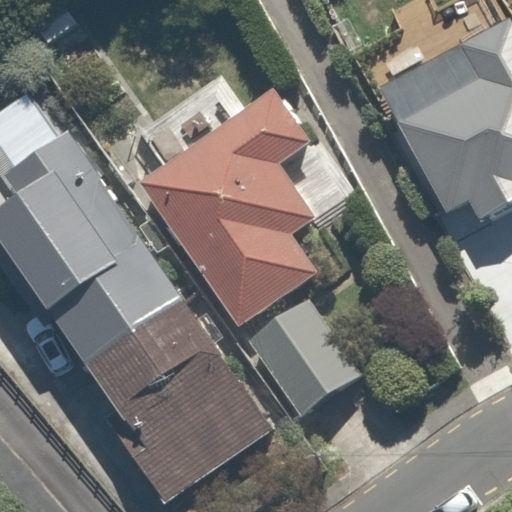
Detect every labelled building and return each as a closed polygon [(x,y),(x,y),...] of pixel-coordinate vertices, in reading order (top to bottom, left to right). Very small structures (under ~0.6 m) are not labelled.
[(511,43),(391,101),(462,251),(511,227),(511,43)] [(0,79),(11,73),(0,55),(0,79)] [(343,292),(398,256),(292,94),(149,188),(255,350),(343,292)] [(0,265),(0,271),(34,319),(48,309),(154,453),(140,463),(175,511),(182,511),(291,433),(110,185),(0,265)] [(320,315),(261,353),(314,434),(373,396),(320,315)]
